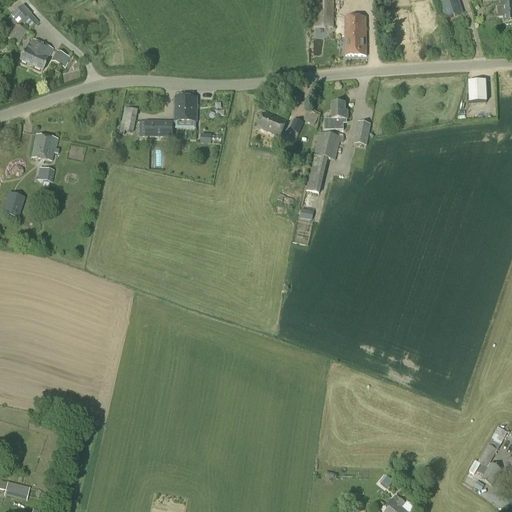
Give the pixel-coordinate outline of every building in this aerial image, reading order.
[(333,29),(333,0),(313,0),(313,29),(333,29)] [(437,0),(444,21),(463,15),(457,0),(437,0)] [(511,0),(501,1),(501,8),(497,8),(498,19),(504,19),(504,25),(511,24),(511,0)] [(38,24),(23,8),(13,17),(12,16),(8,20),(13,25),(5,38),(19,46),(26,33),(23,31),(28,30),(29,31),(38,24)] [(411,44),(408,14),(399,15),(400,23),(393,24),(394,37),(401,36),(402,45),(411,44)] [(366,57),(366,19),(346,19),(346,57),(366,57)] [(53,50),(32,41),(29,48),(27,47),(25,52),(24,51),(20,62),(42,72),(47,62),(53,50)] [(64,69),(69,58),(56,52),(51,62),(64,69)] [(469,104),(487,103),(486,82),(468,83),(469,104)] [(197,124),(197,99),(175,99),(175,123),(197,124)] [(347,121),(348,113),(345,113),(345,105),(332,105),(332,120),(324,120),(324,132),(344,132),(344,121),(347,121)] [(132,134),(137,112),(124,109),(120,131),(132,134)] [(314,127),(319,117),(309,111),(304,121),(314,127)] [(280,139),(286,124),(264,114),(258,130),(280,139)] [(137,121),(134,132),(140,133),(142,122),(137,121)] [(298,136),(303,125),(294,121),(290,132),(298,136)] [(173,139),(173,123),(145,123),(145,139),(173,139)] [(366,147),(370,125),(357,123),(353,145),(366,147)] [(309,175),(324,178),(328,160),(335,162),(340,139),(318,134),(309,175)] [(211,146),(211,136),(200,135),(200,145),(211,146)] [(56,151),(58,141),(36,137),(32,159),(51,163),(54,150),(56,151)] [(43,183),(51,185),(54,173),(45,171),(43,183)] [(324,178),(309,175),(305,192),(320,196),(324,178)] [(328,179),(322,199),(337,203),(343,183),(328,179)] [(25,199),(9,194),(2,216),(18,221),(25,199)] [(289,205),(291,199),(279,195),(277,200),(282,202),(282,203),(289,205)] [(314,213),(301,210),(301,212),(299,212),(298,217),(300,217),(299,219),(312,222),(314,213)] [(495,433),(492,438),(500,443),(503,438),(495,433)] [(481,466),(477,473),(483,476),(481,481),(492,487),(502,471),(491,464),(490,465),(497,452),(488,446),(478,464),(481,466)] [(475,463),(469,473),(474,476),(480,466),(475,463)] [(393,483),(386,477),(379,484),(387,490),(393,483)] [(26,503),(29,489),(0,482),(0,491),(5,493),(3,498),(26,503)] [(477,482),(474,488),(479,491),(482,486),(477,482)] [(406,506),(400,501),(395,496),(391,501),(384,507),(389,511),(387,511),(404,511),(402,510),(406,506)]
